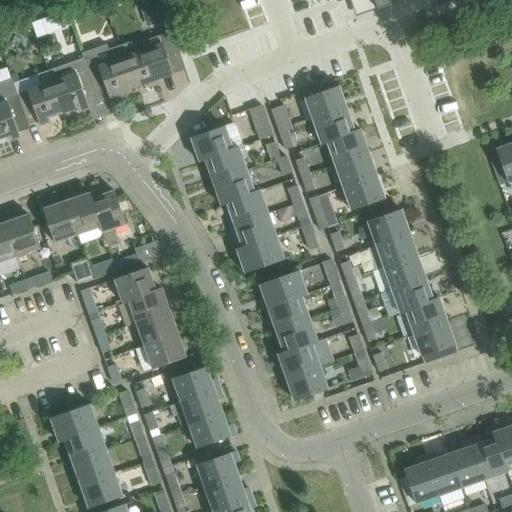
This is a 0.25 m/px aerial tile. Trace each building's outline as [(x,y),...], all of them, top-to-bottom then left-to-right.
[(336,0),(337,2),(342,0),(353,0),(357,12),(376,6),(377,9),(390,4),(388,0),(336,0)] [(145,4),(147,30),(167,28),(165,2),(145,4)] [(171,67),(183,62),(172,31),(143,41),(146,49),(134,53),(130,42),(119,45),(133,88),(147,83),(149,87),(159,83),(156,74),(171,69),(171,67)] [(119,45),(108,49),(107,44),(82,53),(96,95),(107,91),(111,101),(121,97),(119,92),(133,88),(119,45)] [(86,99),(96,95),(82,53),(81,53),(87,69),(63,78),(59,66),(48,70),(63,112),(77,107),(79,112),(89,108),(86,99)] [(49,117),(63,112),(48,70),(37,74),(41,85),(18,93),(13,78),(12,79),(26,120),(37,116),(40,125),(51,122),(49,117)] [(15,123),(26,120),(12,79),(0,82),(0,138),(8,136),(10,140),(20,137),(15,123)] [(313,120),(346,109),(338,86),(305,98),(313,120)] [(272,135),(270,128),(262,105),(250,109),(260,139),(272,135)] [(292,129),(290,121),(284,105),(271,109),(279,133),(288,130),(292,129)] [(354,131),(346,109),(313,120),(322,145),(327,143),(327,141),(354,131)] [(233,150),(232,148),(231,145),(224,126),(191,137),(200,162),(206,160),(205,159),(233,150)] [(337,163),(368,152),(360,129),(354,131),(327,141),(327,143),(329,142),(337,163)] [(293,145),(288,130),(279,133),(285,148),(293,145)] [(280,158),(275,143),(267,146),(272,161),(276,160),(280,158)] [(508,182),(511,180),(511,143),(496,149),(508,182)] [(213,182),(248,170),(239,145),(232,148),(233,150),(205,159),(206,160),(213,182)] [(345,186),(376,175),(368,152),(337,163),(345,186)] [(280,158),(276,160),(281,176),(290,173),(284,157),(280,158)] [(301,176),(309,173),(303,157),(295,160),(301,176)] [(256,192),(255,191),(248,170),(213,182),(221,205),(227,203),(256,192)] [(306,192),(315,189),(309,173),(301,176),(306,192)] [(353,210),(366,205),(384,198),(376,175),(345,186),(353,210)] [(292,205),(300,202),(294,186),(286,188),(292,205)] [(235,225),(269,212),(261,189),(255,191),(256,192),(227,203),(235,225)] [(118,240),(114,228),(126,224),(114,190),(92,198),(90,193),(89,193),(102,232),(103,232),(107,244),(118,240)] [(101,232),(102,232),(89,193),(67,201),(79,234),(99,227),(101,232)] [(55,243),(79,234),(67,201),(43,209),(55,243)] [(300,202),(292,205),(297,220),(305,218),(300,202)] [(327,227),(319,205),(312,207),(319,230),(327,227)] [(377,243),(409,232),(401,209),(369,220),(377,243)] [(242,247),(277,234),(269,212),(235,225),(242,246),(242,247)] [(17,256),(40,247),(29,214),(5,222),(17,256)] [(0,272),(20,265),(17,256),(5,222),(0,224),(0,272)] [(315,246),(308,224),(299,226),(307,249),(315,246)] [(343,248),(338,232),(329,235),(335,251),(343,248)] [(385,266),(417,255),(409,232),(377,243),(385,266)] [(245,273),(264,266),(286,258),(277,234),(242,247),(242,246),(236,248),(245,273)] [(116,271),(140,263),(161,256),(157,241),(135,248),(137,255),(120,260),(113,262),(116,271)] [(393,288),(425,277),(417,255),(385,266),(393,288)] [(95,278),(90,266),(89,267),(86,258),(71,263),(78,284),(95,278)] [(116,271),(113,262),(112,258),(90,266),(95,278),(116,271)] [(330,287),(338,284),(330,261),(322,264),(330,287)] [(357,266),(350,269),(348,261),(339,264),(345,280),(360,275),(357,266)] [(123,303),(162,289),(161,287),(155,289),(148,267),(114,279),(123,303)] [(268,308),(304,296),(310,294),(301,269),(260,284),(268,308)] [(36,286),(52,280),(49,272),(33,277),(36,286)] [(361,300),(356,286),(363,283),(360,275),(345,280),(353,302),(361,300)] [(433,300),(432,299),(425,277),(393,288),(402,313),(406,312),(405,309),(433,300)] [(12,294),(28,288),(26,280),(10,285),(12,294)] [(346,305),(340,290),(338,284),(330,287),(332,293),(334,298),(327,300),(331,311),(346,305)] [(80,291),(86,307),(94,304),(89,288),(80,291)] [(136,324),(170,312),(162,289),(123,303),(123,304),(128,302),(136,324)] [(276,330),(312,317),(304,296),(268,308),(276,330)] [(413,332),(446,320),(438,297),(432,299),(433,300),(405,309),(406,312),(413,332)] [(369,321),(363,306),(361,300),(353,302),(360,324),(369,321)] [(334,321),(341,318),(343,323),(351,320),(346,305),(331,311),(334,321)] [(135,350),(178,335),(170,312),(136,324),(144,346),(134,349),(135,350)] [(284,351),(312,343),(320,340),(312,317),(276,330),(284,351)] [(97,337),(105,334),(100,318),(91,321),(97,337)] [(413,332),(415,337),(422,356),(455,344),(446,320),(413,332)] [(369,321),(360,324),(366,340),(374,337),(369,321)] [(97,337),(102,353),(111,350),(105,334),(97,337)] [(142,372),(167,364),(186,357),(178,335),(135,350),(142,372)] [(353,354),(362,350),(356,335),(347,338),(353,354)] [(286,377),(319,366),(312,343),(284,351),(278,353),(286,377)] [(371,374),(365,358),(362,350),(353,354),(362,377),(371,374)] [(385,368),(379,352),(371,355),(377,371),(385,368)] [(107,367),(113,383),(121,380),(116,364),(107,367)] [(173,378),(181,402),(220,388),(218,383),(212,385),(206,366),(173,378)] [(328,389),(321,370),(319,366),(286,377),(294,401),(328,389)] [(189,424),(222,413),(216,395),(222,393),(220,388),(181,402),(189,424)] [(144,389),(136,392),(142,408),(150,405),(144,389)] [(128,391),(120,394),(129,417),(136,414),(128,391)] [(98,428),(96,423),(90,404),(51,417),(60,442),(65,440),(98,428)] [(153,412),(144,415),(150,431),(158,428),(153,412)] [(197,447),(217,440),(236,434),(234,428),(228,430),(222,413),(189,424),(197,447)] [(505,465),(508,464),(511,462),(511,419),(509,420),(511,426),(492,433),(494,438),(495,438),(505,465)] [(137,440),(144,437),(139,422),(131,424),(137,440)] [(73,462),(106,450),(98,428),(65,440),(73,462)] [(144,437),(137,440),(142,455),(150,452),(144,437)] [(510,470),(508,464),(505,465),(495,438),(494,438),(478,444),(475,438),(471,440),(485,479),(510,470)] [(461,487),(485,479),(471,440),(466,442),(468,447),(450,453),(461,487)] [(163,469),(171,466),(163,443),(155,446),(163,469)] [(81,485),(114,473),(106,450),(73,462),(81,485)] [(205,488),(238,476),(232,458),(237,456),(236,451),(197,464),(205,488)] [(439,495),(461,487),(450,453),(432,460),(430,454),(425,456),(439,495)] [(416,503),(439,495),(425,456),(420,458),(422,463),(404,470),(416,503)] [(180,489),(174,473),(171,466),(163,469),(171,492),(180,489)] [(155,467),(147,469),(153,485),(160,482),(155,467)] [(89,508),(108,501),(122,496),(114,473),(81,485),(89,508)] [(213,510),(252,497),(250,492),(244,494),(238,476),(205,488),(213,510)] [(163,490),(155,493),(161,509),(168,506),(163,490)] [(502,510),(511,506),(511,496),(499,501),(502,510)] [(250,511),(248,504),(254,502),(252,497),(213,510),(213,511),(250,511)] [(127,511),(125,503),(99,511),(127,511)] [(178,511),(187,511),(184,503),(176,506),(178,511)]
